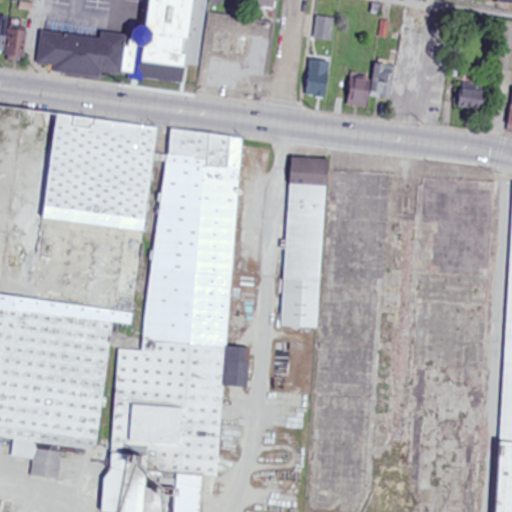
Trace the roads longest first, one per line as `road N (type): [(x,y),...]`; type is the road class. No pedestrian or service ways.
road 1 (secondary): [(511,156),(0,85)]
road 2 (residential): [(282,127),(297,0)]
